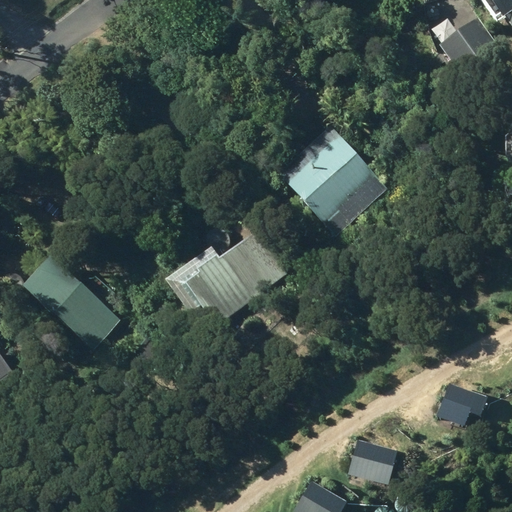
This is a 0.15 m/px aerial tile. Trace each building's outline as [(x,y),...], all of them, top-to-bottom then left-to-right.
[(511,21),(511,0),(488,0),(501,17),(506,13),(511,21)] [(481,17),(444,42),(470,81),(507,55),(481,17)] [(334,124),(282,173),(339,235),(391,186),(334,124)] [(299,266),(270,225),(224,259),(221,254),(185,281),(188,285),(179,291),(192,309),(203,301),(220,324),(299,266)] [(95,348),(122,320),(55,255),(27,283),(95,348)] [(0,360),(0,399),(22,384),(3,358),(0,360)]
